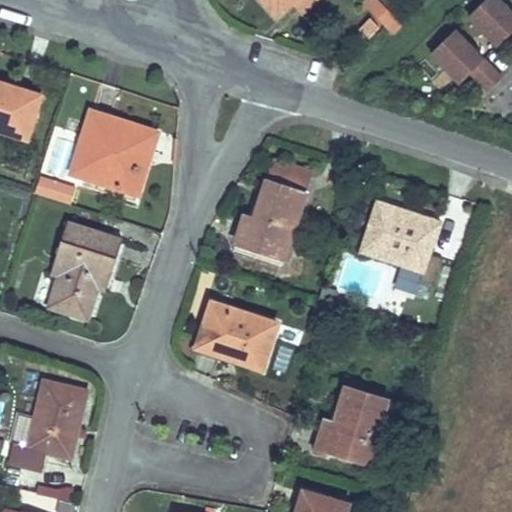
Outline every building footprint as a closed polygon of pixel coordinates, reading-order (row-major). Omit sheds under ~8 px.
[(265,0),(280,15),(293,3),(304,13),(317,0),(265,0)] [(511,13),(499,0),(492,0),(468,23),(497,53),(507,44),(511,48),(511,13)] [(381,20),(390,12),(385,7),(377,15),(381,20)] [(381,20),(389,28),(398,20),(390,12),(381,20)] [(371,39),(381,28),(373,19),(362,30),(371,39)] [(501,79),(457,33),(429,60),(458,90),(468,80),(483,96),(501,79)] [(0,129),(29,139),(42,95),(8,84),(5,90),(0,88),(0,129)] [(93,110),(72,173),(131,192),(145,148),(153,151),(159,132),(93,110)] [(153,151),(145,148),(131,192),(139,194),(153,151)] [(301,212),(307,193),(305,192),(312,172),(278,161),(271,181),(269,180),(254,223),(245,220),(235,249),(283,265),(297,224),(301,212)] [(36,192),(71,203),(77,184),(41,173),(36,192)] [(440,223),(380,203),(364,251),(425,271),(421,281),(434,285),(443,259),(430,255),(440,223)] [(308,214),(301,212),(297,224),(304,226),(308,214)] [(89,319),(100,287),(99,287),(103,276),(111,279),(124,241),(68,223),(56,261),(65,264),(61,275),(51,306),(89,319)] [(61,275),(65,264),(56,261),(52,272),(61,275)] [(111,279),(103,276),(99,287),(100,287),(108,290),(111,279)] [(279,322),(213,301),(201,341),(229,351),(228,356),(264,368),(279,322)] [(228,356),(229,351),(201,341),(198,347),(228,356)] [(46,450),(72,456),(88,392),(46,381),(31,445),(17,442),(12,461),(42,468),(46,450)] [(370,463),(389,400),(348,387),(337,422),(327,419),(317,452),(328,455),(330,451),(370,463)] [(347,511),(350,504),(304,490),(297,511),(347,511)]
